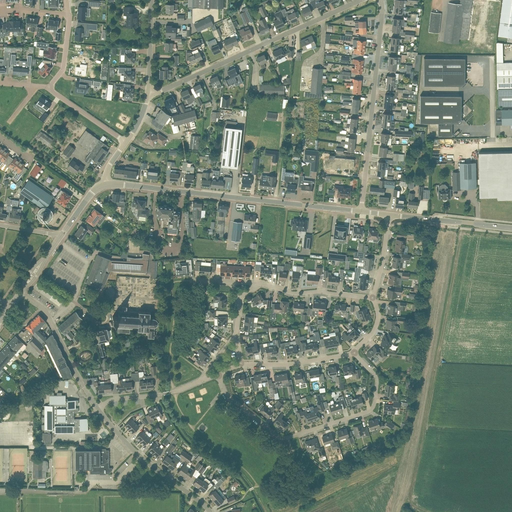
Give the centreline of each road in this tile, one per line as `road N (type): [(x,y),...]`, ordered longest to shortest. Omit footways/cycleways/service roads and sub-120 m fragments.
road 1 (track): [(435,511),(414,511),(409,502),(464,223)]
road 2 (tertiary): [(362,211),(107,186)]
road 3 (residential): [(217,374),(240,406),(289,439),(369,412),(376,375),(355,352)]
road 4 (residential): [(149,92),(365,0)]
road 5 (residential): [(362,211),(384,14),(379,0)]
road 6 (residential): [(209,511),(99,410)]
road 7 (residential): [(99,410),(51,321),(22,292)]
road 8 (tertiary): [(511,227),(389,215)]
